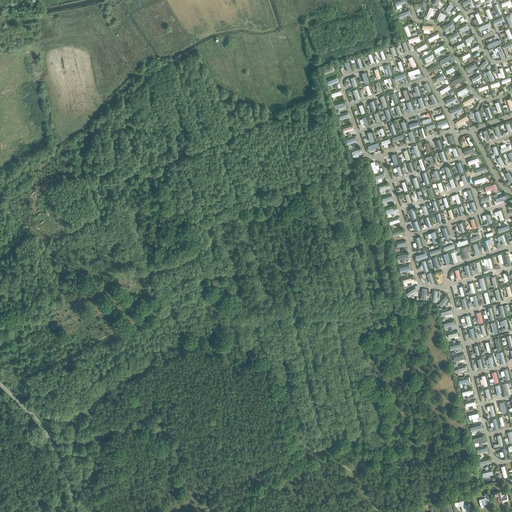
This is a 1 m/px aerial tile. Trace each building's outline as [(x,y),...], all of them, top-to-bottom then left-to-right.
[(424,2),(415,5),(417,9),(421,8),(422,10),(426,9),(424,2)] [(480,31),(491,26),(489,23),(478,27),(480,31)] [(429,42),(439,37),(437,34),(428,39),(429,42)] [(489,48),(498,44),(496,40),(487,44),(489,48)] [(505,57),(500,46),(496,47),(501,59),(505,57)] [(416,66),(411,57),(407,59),(412,68),(416,66)] [(486,60),(479,67),(482,70),(489,63),(486,60)] [(453,85),(462,80),(460,77),(451,82),(453,85)] [(441,94),(450,89),(448,86),(439,91),(441,94)] [(459,96),(468,91),(466,87),(457,92),(459,96)] [(437,103),(433,94),(429,96),(433,105),(437,103)] [(464,106),(474,101),(472,97),(463,103),(464,106)] [(466,116),(456,122),(458,125),(468,119),(466,116)] [(368,151),(379,147),(378,143),(366,147),(368,151)] [(431,156),(428,157),(424,158),(425,161),(429,160),(431,166),(434,165),(431,156)] [(460,203),(457,194),(454,195),(451,196),(452,201),(455,200),(457,204),(460,203)] [(416,287),(407,293),(409,296),(418,290),(416,287)] [(441,307),(448,299),(445,296),(438,304),(441,307)] [(506,493),(500,495),(499,491),(494,493),(495,497),(497,496),(499,503),(502,502),(501,500),(507,499),(506,493)] [(479,500),(481,507),(483,507),(483,505),(489,503),(487,498),(479,500)] [(469,503),(465,504),(463,500),(458,502),(459,506),(461,506),(462,511),(465,511),(465,510),(471,509),(469,503)]
